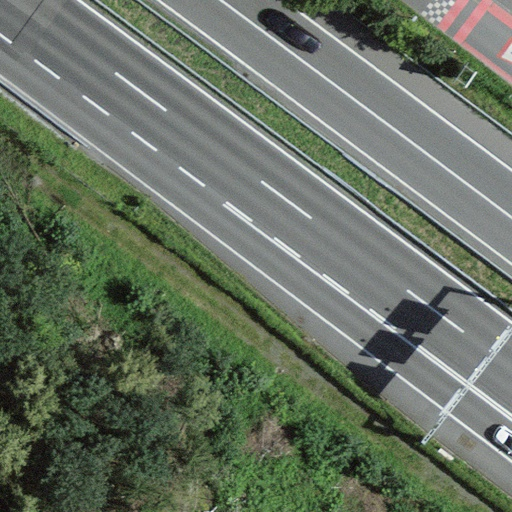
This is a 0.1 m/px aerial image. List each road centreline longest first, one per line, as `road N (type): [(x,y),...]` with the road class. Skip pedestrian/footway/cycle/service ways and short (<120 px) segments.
road 1 (motorway): [(11,0),(459,328)]
road 2 (motorway): [(511,216),(221,0)]
